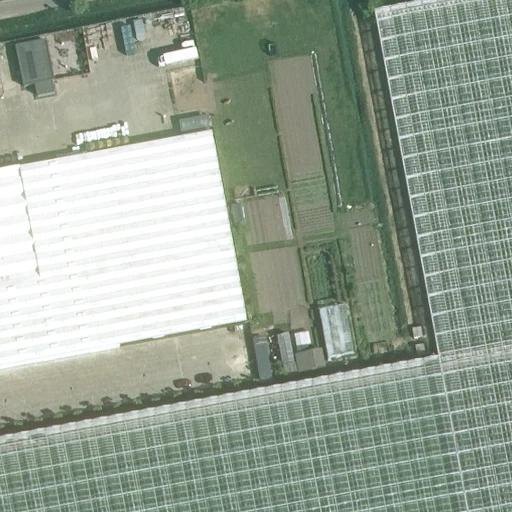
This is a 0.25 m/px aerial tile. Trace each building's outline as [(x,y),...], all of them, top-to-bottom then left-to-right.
[(438,360),(0,441),(0,511),(511,511),(511,0),(452,0),(374,15),(438,360)] [(54,92),(51,81),(53,80),(45,40),(15,46),(23,86),(35,84),(37,95),(54,92)] [(0,369),(107,351),(245,326),(212,136),(0,172),(0,369)] [(338,357),(336,323),(324,324),(326,358),(338,357)] [(267,337),(256,339),(262,376),(273,374),(267,337)] [(295,355),(298,374),(325,369),(322,350),(295,355)]
